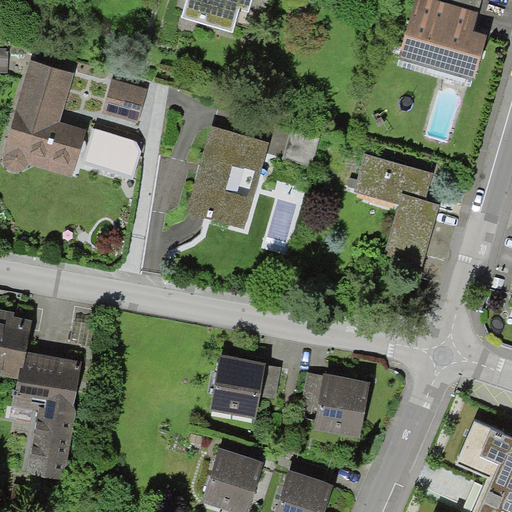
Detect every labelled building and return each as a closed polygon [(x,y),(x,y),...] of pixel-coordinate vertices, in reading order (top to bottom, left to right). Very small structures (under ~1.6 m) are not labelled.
[(187,0),(183,15),(233,29),(239,7),(248,9),(250,0),(187,0)] [(471,79),(484,34),(470,30),(479,0),(413,0),(397,57),(471,79)] [(69,70),(33,60),(18,111),(16,110),(4,154),(4,160),(7,165),(12,169),(19,169),(23,166),(27,161),(27,159),(72,172),(84,130),(55,122),(69,70)] [(145,90),(111,81),(102,110),(137,120),(145,90)] [(268,138),(211,122),(186,209),(244,226),(268,138)] [(320,135),(290,127),(282,157),(312,165),(320,135)] [(429,170),(364,151),(353,189),(399,202),(385,251),(422,262),(440,202),(421,196),(429,170)] [(407,273),(375,264),(370,281),(402,290),(407,273)] [(0,367),(19,371),(22,353),(28,320),(0,315),(0,367)] [(93,346),(97,323),(73,319),(69,342),(93,346)] [(70,412),(79,362),(22,353),(19,371),(14,404),(6,403),(4,417),(29,421),(21,468),(62,474),(73,412),(70,412)] [(278,365),(220,355),(211,406),(254,413),(257,394),(273,396),(278,365)] [(366,382),(307,372),(302,402),(317,405),(314,425),(358,432),(366,382)] [(511,511),(511,431),(475,416),(457,460),(493,475),(482,500),(477,511),(440,511),(434,509),(433,511),(511,511)] [(260,458),(216,450),(207,499),(251,508),(260,458)] [(323,511),(332,484),(290,470),(276,511),(323,511)]
